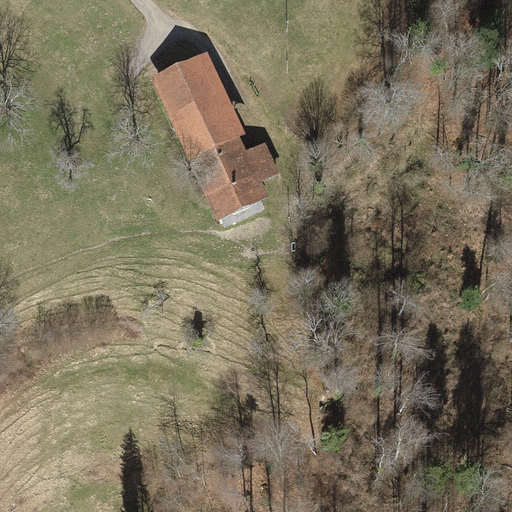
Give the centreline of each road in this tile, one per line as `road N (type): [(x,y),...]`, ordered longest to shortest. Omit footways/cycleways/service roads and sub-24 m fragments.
road 1 (track): [(254,139),(205,45),(139,0)]
road 2 (track): [(166,21),(132,83),(140,111),(159,108)]
